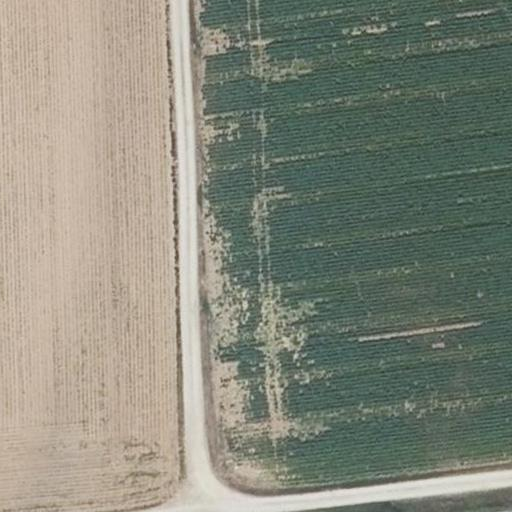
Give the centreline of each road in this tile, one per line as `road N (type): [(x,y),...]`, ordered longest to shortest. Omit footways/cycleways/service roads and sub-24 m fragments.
road 1 (track): [(203,511),(180,0)]
road 2 (track): [(258,511),(511,482)]
